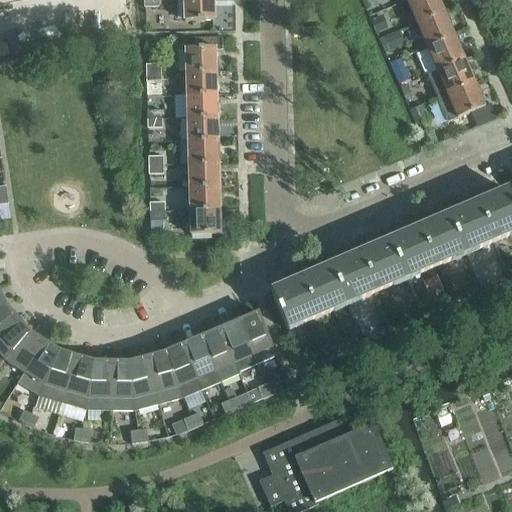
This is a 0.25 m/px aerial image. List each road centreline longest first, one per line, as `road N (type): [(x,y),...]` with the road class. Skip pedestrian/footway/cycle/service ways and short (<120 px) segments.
road 1 (residential): [(185,314),(138,262),(98,243),(16,245),(22,279),(54,319),(105,337),(139,333)]
road 2 (residential): [(293,227),(316,233),(511,148)]
road 3 (residential): [(273,0),(280,209),(293,227)]
road 4 (residential): [(185,314),(265,281),(293,227)]
